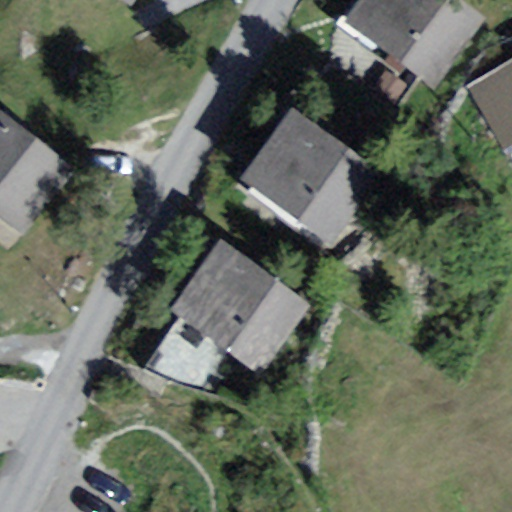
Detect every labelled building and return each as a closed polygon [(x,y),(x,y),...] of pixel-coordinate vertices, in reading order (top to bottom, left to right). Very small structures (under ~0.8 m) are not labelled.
[(477,10),(459,0),(365,0),(347,32),(435,82),(477,10)] [(511,101),(492,114),(511,143),(511,101)] [(339,167),(279,129),(237,194),(297,233),(339,167)] [(49,182),(0,147),(0,225),(12,234),(49,182)] [(291,311),(207,267),(175,327),(259,372),(291,311)] [(0,427),(27,412),(0,365),(0,427)]
